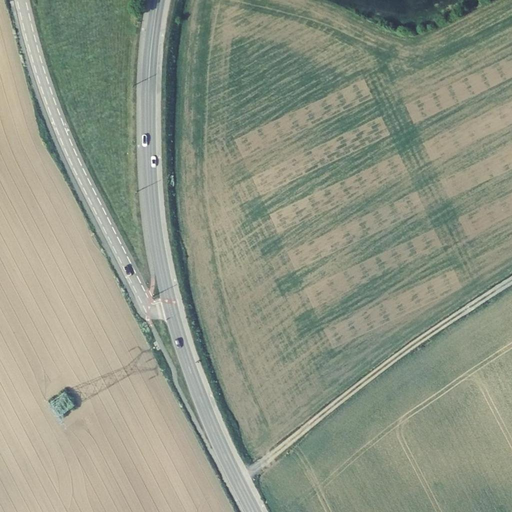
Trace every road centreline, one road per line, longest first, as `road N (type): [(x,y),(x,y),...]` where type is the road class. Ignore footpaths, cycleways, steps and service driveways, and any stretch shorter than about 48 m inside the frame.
road 1 (unclassified): [(21,0),(62,131),(141,297),(150,307),(170,308)]
road 2 (track): [(511,280),(320,414),(238,482)]
road 3 (secondary): [(158,0),(149,172),(170,308)]
road 4 (secondary): [(170,308),(253,511)]
